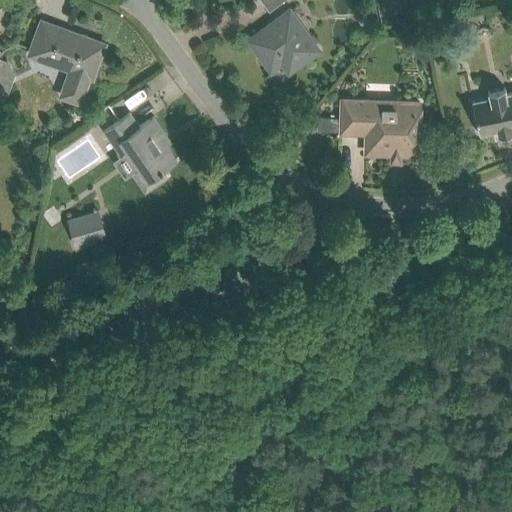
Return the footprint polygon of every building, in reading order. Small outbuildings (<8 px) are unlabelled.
[(263,0),(270,9),(282,0),(263,0)] [(290,9),(266,27),(249,39),(271,69),(282,61),(289,71),(319,49),(290,9)] [(43,20),(36,39),(31,53),(72,68),(62,94),(80,101),(90,75),(93,76),(105,43),(87,37),(88,35),(85,33),(83,33),(82,34),(82,35),(80,38),(73,35),(73,34),(73,33),(73,32),(72,31),(43,20)] [(511,91),(507,92),(506,87),(488,90),(489,96),(473,100),(476,114),(480,134),(497,130),(498,136),(511,132),(511,91)] [(424,153),(424,126),(420,126),(420,101),(343,99),(342,130),(367,131),(366,151),(424,153)] [(104,130),(122,155),(129,150),(140,167),(132,173),(145,192),(169,175),(164,169),(178,159),(167,144),(172,141),(154,115),(140,125),(131,112),(104,130)] [(339,130),(339,116),(318,115),(317,129),(339,130)] [(68,219),(76,245),(107,235),(99,210),(68,219)]
